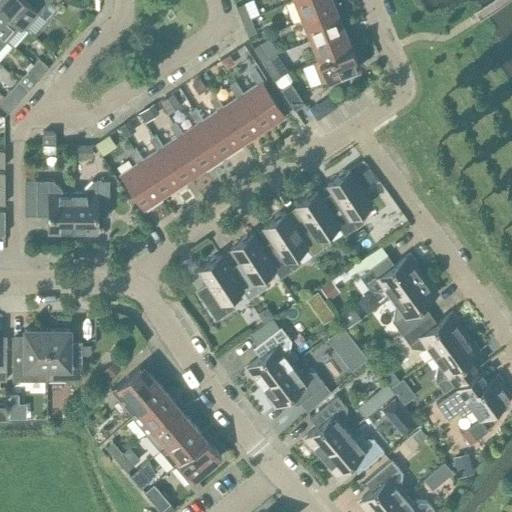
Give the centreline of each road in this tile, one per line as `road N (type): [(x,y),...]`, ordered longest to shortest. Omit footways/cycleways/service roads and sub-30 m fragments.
road 1 (residential): [(314,511),(135,280)]
road 2 (residential): [(135,280),(184,243),(204,206),(285,150),(350,133)]
road 3 (residential): [(511,340),(350,133)]
road 4 (residential): [(212,0),(225,29),(90,115),(46,108)]
road 5 (residential): [(12,284),(15,134),(46,108)]
road 6 (residential): [(350,133),(401,90),(369,0)]
road 7 (residential): [(46,108),(122,17),(122,0)]
road 8 (residential): [(135,280),(12,284)]
